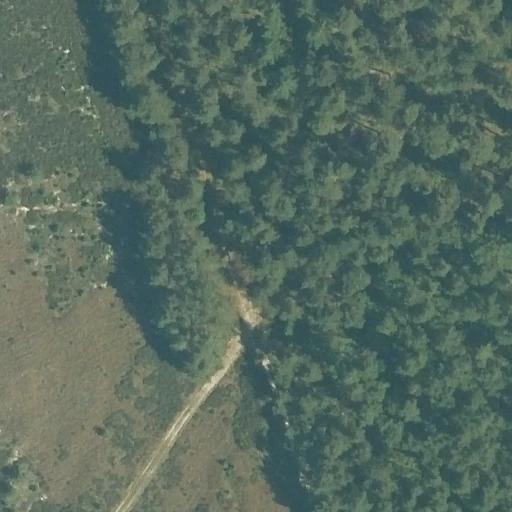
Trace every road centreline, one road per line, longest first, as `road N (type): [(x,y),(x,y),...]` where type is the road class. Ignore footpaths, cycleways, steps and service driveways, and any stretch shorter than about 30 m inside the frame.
road 1 (track): [(318,511),(145,0)]
road 2 (track): [(119,511),(253,329)]
